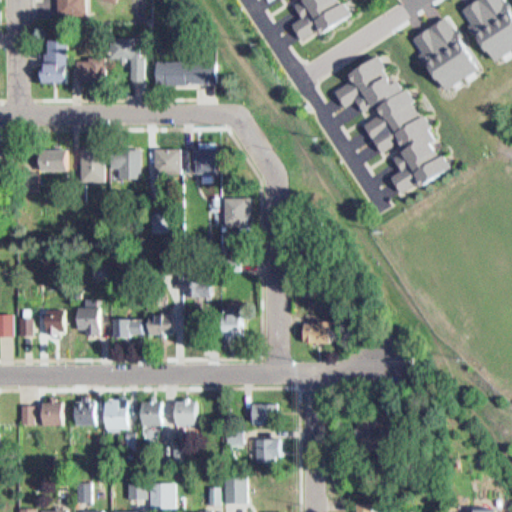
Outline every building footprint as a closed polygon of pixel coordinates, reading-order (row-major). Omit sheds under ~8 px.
[(58,0),(84,0),(85,11),(59,12),(58,0)] [(307,35),(298,22),(309,15),(300,3),(304,0),(297,0),(289,6),(284,0),(359,0),(366,9),(335,31),(327,20),(307,35)] [(135,60),(135,78),(151,78),(151,37),(120,37),(120,60),(135,60)] [(46,60),(46,82),(76,82),(76,39),(54,39),(54,60),(46,60)] [(370,108),(362,96),(351,103),(342,88),(357,79),(354,74),(388,54),(403,80),(407,78),(412,87),(416,85),(425,100),(421,102),(428,113),(432,110),(442,126),(438,128),(445,140),(443,141),(450,153),(454,151),(462,165),(426,186),(423,180),(407,190),(398,175),(409,168),(401,154),(414,145),(412,141),(400,148),(398,144),(388,150),(371,121),(384,113),(381,109),(385,107),(382,101),(370,108)] [(83,58),(83,81),(113,81),(113,58),(83,58)] [(224,61),(161,60),(160,82),(223,83),(224,61)] [(203,172),(224,172),(224,141),(203,141),(203,172)] [(188,143),(161,143),(161,174),(188,174),(188,143)] [(110,181),(110,146),(88,146),(88,181),(110,181)] [(146,146),(115,146),(115,168),(123,168),(123,179),(146,179),(146,146)] [(48,169),(75,169),(75,147),(48,147),(48,169)] [(13,169),(13,151),(5,151),(5,169),(13,169)] [(511,177),(406,236),(454,323),(476,311),(509,371),(511,369),(511,168),(510,169),(511,172),(511,177)] [(228,197),(228,224),(256,224),(256,197),(228,197)] [(176,282),(177,313),(154,313),(154,334),(183,334),(183,310),(189,310),(189,295),(217,295),(217,281),(176,282)] [(109,332),(109,306),(88,306),(88,332),(109,332)] [(77,329),(77,307),(55,307),(55,329),(77,329)] [(235,336),(255,335),(252,310),(233,312),(235,336)] [(22,313),(0,313),(0,334),(22,335),(22,313)] [(27,314),(27,333),(41,333),(41,314),(27,314)] [(150,317),(120,317),(120,336),(150,336),(150,317)] [(308,320),(308,343),(337,343),(337,320),(308,320)] [(80,397),(80,423),(104,423),(104,397),(80,397)] [(110,427),(137,427),(137,397),(110,397),(110,427)] [(72,423),(72,398),(49,398),(49,423),(72,423)] [(147,398),(147,424),(171,424),(171,398),(147,398)] [(205,423),(205,398),(179,398),(179,423),(205,423)] [(256,403),(256,422),(283,422),(283,403),(256,403)] [(30,406),(29,429),(37,429),(38,406),(30,406)] [(288,461),(288,438),(260,438),(260,461),(288,461)] [(255,473),(233,473),(233,503),(255,503),(255,473)] [(380,511),(381,503),(364,503),(363,511),(380,511)]
